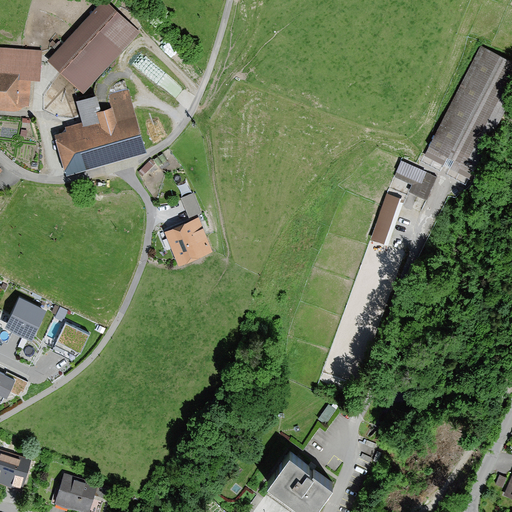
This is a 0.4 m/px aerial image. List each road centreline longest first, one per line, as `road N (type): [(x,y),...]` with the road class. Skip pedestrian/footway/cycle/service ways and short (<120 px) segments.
road 1 (unclassified): [(0,155),(16,170),(49,180),(123,166),(159,148),(190,113),(230,0)]
road 2 (track): [(0,418),(87,362),(121,312),(151,213),(123,166)]
